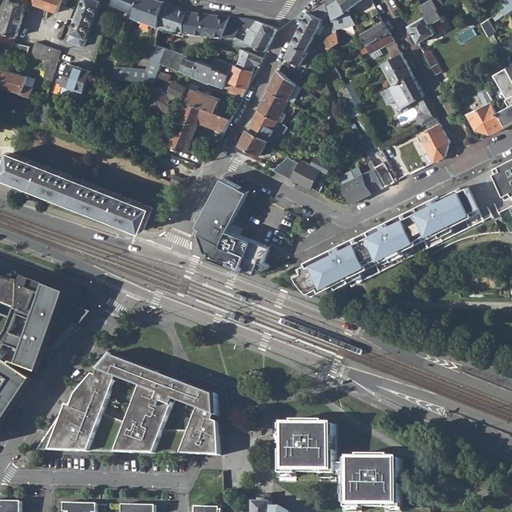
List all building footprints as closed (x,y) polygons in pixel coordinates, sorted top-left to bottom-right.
[(55,16),(68,21),(69,18),(71,18),(74,11),(75,9),(63,2),(63,0),(36,0),(36,3),(57,11),(55,16)] [(74,11),(71,18),(76,21),(71,35),(68,33),(65,40),(83,47),(85,45),(101,0),(84,0),(79,13),(74,11)] [(113,0),(113,4),(136,12),(139,0),(113,0)] [(135,15),(160,24),(165,0),(164,0),(139,0),(136,12),(135,15)] [(175,29),(184,32),(203,34),(204,31),(225,33),(226,31),(230,20),(231,18),(216,17),(212,17),(212,14),(204,13),(203,16),(197,15),(193,14),(194,11),(187,11),(179,8),(173,6),(174,4),(165,0),(160,24),(175,30),(175,29)] [(324,0),(309,11),(320,17),(332,13),(328,0),(324,0)] [(328,0),(332,13),(333,20),(349,11),(349,9),(343,0),(328,0)] [(343,0),(349,9),(352,7),(360,0),(343,0)] [(431,0),(422,6),(427,14),(436,9),(439,8),(434,0),(431,0)] [(511,0),(507,0),(503,4),(505,7),(506,10),(511,10),(511,9),(511,0)] [(7,52),(10,53),(13,42),(14,40),(16,35),(17,35),(26,5),(9,1),(0,32),(0,44),(8,46),(7,52)] [(420,10),(411,15),(415,21),(427,14),(422,6),(422,4),(418,7),(420,10)] [(360,22),(352,7),(349,9),(349,11),(356,25),(360,22)] [(367,13),(369,17),(378,12),(376,8),(367,13)] [(408,25),(418,42),(435,32),(431,24),(441,18),(440,15),(436,9),(427,14),(415,21),(408,25)] [(292,44),(306,51),(309,45),(317,29),(323,19),(320,17),(309,11),(292,44)] [(324,39),(329,48),(333,46),(338,42),(333,20),(332,13),(320,17),(323,19),(327,18),(333,33),(324,39)] [(408,25),(415,21),(411,15),(410,14),(404,17),(408,25)] [(239,24),(250,28),(254,19),(231,16),(231,18),(230,20),(239,24)] [(277,28),(254,19),(250,28),(245,42),(267,51),(278,30),(277,28)] [(239,24),(230,20),(226,31),(235,35),(239,24)] [(383,20),(364,30),(360,33),(366,43),(389,31),(383,20)] [(482,24),(489,37),(496,31),(488,20),(482,24)] [(356,25),(360,33),(364,30),(360,22),(356,25)] [(389,31),(366,43),(369,50),(371,52),(385,44),(394,40),(389,31)] [(401,53),(394,40),(385,44),(392,57),(401,53)] [(19,43),(13,42),(10,53),(16,56),(19,43)] [(44,77),(52,80),(58,60),(59,60),(61,51),(58,49),(40,43),(36,42),(34,47),(32,55),(46,59),(43,69),(46,70),(44,77)] [(19,43),(16,56),(25,58),(29,46),(19,43)] [(340,58),(339,58),(341,63),(361,52),(362,54),(369,50),(366,43),(340,58)] [(506,68),(509,73),(511,71),(511,65),(504,51),(508,47),(505,43),(496,49),(501,59),(506,68)] [(111,79),(154,83),(157,76),(159,71),(162,63),(167,48),(157,45),(156,44),(147,70),(116,66),(111,79)] [(292,44),(286,57),(296,63),(300,65),(308,52),(306,51),(292,44)] [(308,52),(311,58),(319,53),(309,45),(306,51),(308,52)] [(339,58),(340,58),(333,46),(329,48),(326,50),(332,62),(339,58)] [(167,48),(162,63),(187,73),(194,58),(174,50),(167,48)] [(442,71),(430,49),(423,52),(436,74),(442,71)] [(236,66),(219,59),(218,59),(215,66),(215,68),(234,75),(232,82),(237,83),(249,87),(257,64),(260,65),(264,58),(252,53),(247,51),(244,50),(242,55),(239,66),(236,65),(236,66)] [(382,63),(394,84),(400,80),(412,73),(401,53),(392,57),(382,63)] [(294,66),(296,63),(286,57),(283,62),(289,66),(290,64),(294,66)] [(192,75),(194,76),(201,61),(199,60),(194,58),(187,73),(192,75)] [(212,81),(226,87),(226,86),(230,88),(229,92),(234,93),(244,96),(249,87),(237,83),(232,82),(234,75),(215,68),(215,66),(201,61),(194,76),(212,83),(212,81)] [(63,84),(85,91),(90,77),(92,70),(70,63),(63,84)] [(30,96),(34,85),(26,83),(29,75),(6,68),(0,87),(30,96)] [(511,77),(509,73),(506,68),(494,75),(511,105),(498,111),(506,125),(511,122),(511,77)] [(289,99),(293,101),(298,90),(299,91),(301,86),(292,79),(287,76),(279,70),(269,89),(289,99)] [(171,76),(159,71),(157,76),(169,80),(171,76)] [(424,95),(412,73),(400,80),(394,84),(382,90),(389,102),(395,98),(400,107),(412,101),(416,100),(416,99),(424,95)] [(36,77),(29,75),(26,83),(34,85),(36,77)] [(186,86),(189,87),(190,83),(189,82),(179,79),(177,82),(186,86)] [(174,82),(170,90),(170,92),(154,85),(146,105),(175,116),(177,111),(178,107),(182,98),(186,86),(177,82),(174,81),(174,82)] [(356,105),(361,102),(350,81),(344,84),(351,97),(356,105)] [(222,99),(197,90),(189,87),(186,86),(182,98),(188,101),(232,118),(235,113),(218,107),(222,99)] [(258,108),(278,120),(287,102),(289,99),(269,89),(258,108)] [(379,92),(385,104),(389,102),(382,90),(379,92)] [(430,106),(427,100),(424,95),(416,99),(423,110),(430,106)] [(171,145),(188,152),(199,121),(216,128),(215,131),(224,135),(232,118),(188,101),(171,145)] [(498,111),(493,101),(467,113),(477,128),(490,133),(506,125),(498,111)] [(296,107),(287,102),(278,120),(281,122),(285,114),(284,113),(285,111),(286,112),(291,115),(296,107)] [(423,110),(418,113),(417,118),(421,126),(422,126),(437,118),(433,111),(430,106),(423,110)] [(270,134),(275,124),(278,120),(258,108),(249,126),(259,132),(261,129),(270,134)] [(328,113),(334,117),(338,113),(331,109),(328,113)] [(421,134),(440,123),(437,118),(422,126),(421,126),(414,130),(417,136),(421,134)] [(281,122),(278,120),(275,124),(282,128),(284,124),(281,122)] [(421,134),(434,161),(444,156),(449,141),(440,123),(421,134)] [(237,148),(257,159),(268,140),(247,129),(237,148)] [(317,152),(311,163),(314,165),(320,154),(317,152)] [(3,175),(144,230),(152,208),(13,153),(3,175)] [(311,163),(303,159),(299,160),(298,161),(293,157),(289,155),(281,162),(274,168),(311,188),(321,170),(328,173),(334,161),(320,154),(314,165),(311,163)] [(511,159),(305,262),(306,264),(303,265),(299,267),(302,272),(297,275),(299,279),(302,283),(306,287),(310,292),(314,294),(322,291),(341,281),(349,277),(352,284),(496,214),(511,206),(511,159)] [(374,168),(384,187),(394,182),(383,161),(373,167),(374,168)] [(351,201),(376,192),(384,187),(374,168),(343,185),(351,201)] [(222,177),(197,225),(202,237),(208,251),(210,256),(211,257),(216,259),(251,273),(254,274),(256,274),(273,265),(265,261),(270,248),(228,230),(249,190),(224,177),(222,177)] [(0,302),(20,310),(32,315),(40,294),(45,295),(49,286),(27,277),(24,283),(19,281),(18,284),(0,276),(0,302)] [(47,296),(45,295),(40,294),(32,315),(20,310),(16,320),(7,316),(0,326),(0,430),(1,432),(34,381),(13,367),(14,365),(40,375),(50,350),(55,352),(76,326),(81,328),(93,313),(68,303),(71,295),(50,287),(47,296)] [(253,302),(255,299),(246,295),(237,292),(236,295),(253,302)] [(229,313),(227,317),(237,321),(245,324),(246,320),(229,313)] [(197,454),(221,454),(218,394),(166,374),(109,352),(70,398),(34,450),(197,454)] [(292,425),(280,425),(280,473),(296,474),(296,469),(304,469),(304,466),(313,466),(313,469),(320,469),(320,474),(336,474),(336,465),(346,464),(346,459),(336,459),(336,421),(292,421),(292,425)] [(357,459),(346,459),(346,464),(347,472),(351,472),(351,483),(346,483),(346,508),(361,508),(361,503),(369,503),(369,500),(378,500),(378,503),(385,503),(385,508),(397,508),(397,472),(402,472),(402,455),(358,454),(357,459)] [(254,511),(270,511),(270,499),(264,499),(259,498),(259,502),(255,501),(254,511)] [(0,500),(0,511),(22,511),(23,502),(0,500)] [(99,511),(99,504),(88,504),(88,506),(77,506),(77,503),(66,503),(65,511),(71,511),(70,511),(99,511)]
